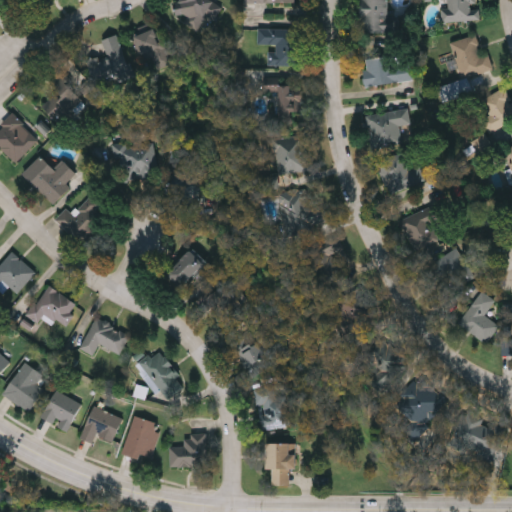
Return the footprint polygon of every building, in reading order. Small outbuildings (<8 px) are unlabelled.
[(214,0),(203,28),(171,14),(177,0),(214,0)] [(359,30),(359,0),(386,0),(386,30),(359,30)] [(477,0),(478,19),(441,20),(439,0),(477,0)] [(133,36),(156,26),(171,61),(148,71),(133,36)] [(268,64),(268,45),(257,45),(257,27),(298,27),(297,64),(268,64)] [(100,39),(118,33),(133,76),(114,82),(100,39)] [(460,78),(449,41),(473,34),(478,53),(487,51),(492,69),(460,78)] [(395,63),(410,61),(412,80),(364,84),(361,58),(395,54),(395,63)] [(460,95),(473,91),(469,78),(456,83),(460,95)] [(39,101),(63,79),(82,99),(58,121),(39,101)] [(300,92),(301,111),(291,111),(291,120),(278,120),(278,92),(266,92),(266,83),(291,83),(291,92),(300,92)] [(481,118),(488,115),(480,97),(504,87),(511,104),(511,120),(487,131),(481,118)] [(370,148),(364,115),(407,107),(410,122),(398,124),(401,142),(370,148)] [(0,146),(0,124),(12,111),(38,133),(15,160),(0,146)] [(493,148),(486,134),(472,141),(479,154),(493,148)] [(303,138),(310,165),(278,173),(271,146),(303,138)] [(154,140),(156,177),(118,178),(116,142),(154,140)] [(511,174),(502,149),(511,145),(511,174)] [(420,165),(424,181),(389,191),(380,158),(401,151),(406,168),(420,165)] [(52,202),(22,173),(40,154),(54,167),(63,158),(79,174),(52,202)] [(171,188),(197,202),(206,183),(180,170),(171,188)] [(288,203),(297,191),(319,207),(310,220),(288,203)] [(55,218),(65,206),(72,213),(90,193),(101,204),(96,210),(104,218),(81,243),(55,218)] [(403,217),(440,203),(446,219),(433,224),(439,241),(416,250),(403,217)] [(165,274),(192,247),(206,262),(179,288),(165,274)] [(429,264),(455,247),(474,275),(448,292),(429,264)] [(14,292),(2,279),(0,280),(0,260),(11,249),(35,272),(14,292)] [(81,306),(65,328),(45,314),(38,323),(25,314),(47,282),(81,306)] [(197,298),(201,310),(232,299),(228,287),(197,298)] [(457,321),(481,290),(494,300),(483,314),(499,326),(486,343),(457,321)] [(358,320),(344,324),(339,304),(352,300),(358,320)] [(100,343),(94,355),(79,348),(95,315),(130,332),(120,353),(100,343)] [(385,380),(357,352),(377,331),(405,359),(385,380)] [(232,344),(255,333),(271,367),(248,378),(232,344)] [(166,398),(140,363),(159,348),(185,384),(166,398)] [(0,354),(9,363),(0,372),(0,354)] [(3,396),(21,361),(41,372),(35,384),(42,388),(30,411),(3,396)] [(447,401),(422,425),(398,400),(422,376),(447,401)] [(254,387),(273,384),(275,396),(285,395),(289,424),(261,428),(254,387)] [(67,430),(41,418),(53,390),(80,402),(67,430)] [(96,433),(92,442),(80,437),(93,405),(121,417),(112,440),(96,433)] [(121,453),(133,414),(161,423),(148,462),(121,453)] [(499,449),(462,448),(464,414),(483,414),(483,425),(500,425),(499,449)] [(168,465),(168,435),(205,435),(205,465),(168,465)] [(297,468),(289,468),(289,485),(268,485),(268,441),(297,441),(297,468)]
